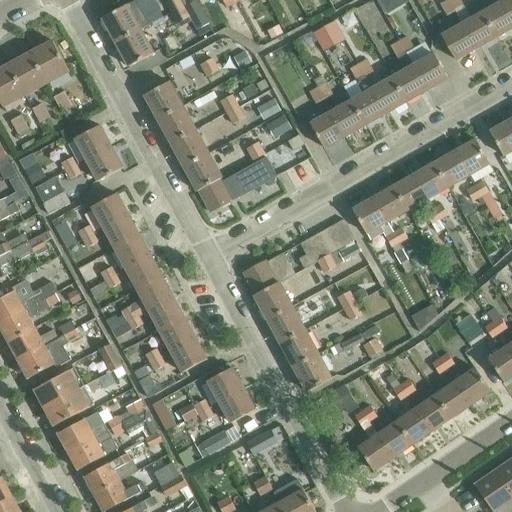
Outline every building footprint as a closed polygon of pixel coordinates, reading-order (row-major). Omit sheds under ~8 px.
[(128,6),(103,20),(116,44),(141,30),(151,26),(150,25),(163,17),(153,0),(139,0),(137,2),(128,6)] [(171,14),(185,6),(181,0),(170,0),(166,3),(171,14)] [(239,3),(237,0),(223,0),(228,9),(239,3)] [(408,0),(378,0),(379,0),(388,16),(410,2),(408,0)] [(448,16),(456,12),(449,0),(448,0),(440,4),(448,16)] [(497,38),(484,14),(472,20),(460,0),(449,0),(456,12),(463,25),(464,25),(477,49),(497,38)] [(484,14),(497,38),(511,29),(511,16),(504,2),(484,14)] [(185,6),(171,14),(177,25),(191,17),(185,6)] [(334,23),(314,35),(319,44),(339,33),(334,23)] [(457,61),(477,49),(464,25),(463,25),(443,37),(457,61)] [(279,26),(268,32),(272,40),(283,34),(279,26)] [(155,55),(141,30),(116,44),(130,68),(155,55)] [(408,37),(399,42),(406,54),(415,49),(408,37)] [(32,54),(48,85),(71,73),(54,42),(32,54)] [(393,78),(407,102),(427,91),(413,66),(413,67),(406,54),(399,42),(391,47),(405,71),(393,78)] [(246,52),(235,58),(241,69),(252,63),(246,52)] [(10,66),(27,97),(48,85),(32,54),(10,66)] [(413,66),(427,91),(448,78),(434,54),(413,66)] [(220,71),(214,59),(201,67),(207,78),(220,71)] [(359,64),(366,77),(374,72),(367,59),(359,64)] [(366,77),(359,64),(350,69),(357,81),(366,77)] [(27,97),(10,66),(0,71),(0,100),(5,109),(27,97)] [(357,81),(345,88),(352,101),(366,125),(386,114),(373,90),(365,77),(357,81)] [(373,90),(386,114),(407,102),(393,78),(373,90)] [(264,80),(256,85),(260,92),(268,87),(264,80)] [(145,96),(158,120),(183,107),(170,83),(145,96)] [(319,88),(325,100),(333,95),(327,84),(319,88)] [(253,85),(243,90),(248,100),(259,94),(253,85)] [(325,100),(319,88),(310,92),(316,104),(325,100)] [(65,92),(54,98),(62,112),(73,106),(65,92)] [(214,92),(194,102),(197,109),(217,98),(214,92)] [(233,95),(221,102),(227,114),(239,107),(233,95)] [(275,99),(259,108),(266,120),(282,111),(275,99)] [(332,113),(346,137),(366,125),(352,101),(332,113)] [(32,110),(41,124),(52,118),(43,103),(32,110)] [(196,131),(183,107),(158,120),(171,144),(196,131)] [(246,119),(239,107),(227,114),(233,125),(246,119)] [(346,137),(332,113),(311,124),(325,148),(346,137)] [(21,115),(11,121),(19,135),(29,129),(21,115)] [(267,126),(275,140),(292,130),(285,116),(267,126)] [(511,152),(511,120),(492,133),(506,157),(511,152)] [(88,161),(113,148),(101,127),(77,140),(88,161)] [(209,155),(196,131),(171,144),(184,168),(209,155)] [(288,142),(294,152),(305,146),(299,135),(288,142)] [(456,153),(470,177),(491,165),(477,141),(456,153)] [(246,150),(254,162),(267,154),(259,142),(246,150)] [(0,143),(0,170),(12,164),(8,157),(7,157),(0,144),(0,143)] [(113,148),(88,161),(100,182),(124,169),(113,148)] [(470,177),(456,153),(437,164),(450,188),(470,177)] [(197,193),(199,192),(221,180),(222,179),(209,155),(184,168),(194,185),(193,185),(197,193)] [(211,215),(264,185),(279,177),(268,157),(223,183),(221,180),(199,192),(211,215)] [(66,173),(78,166),(74,158),(62,165),(66,173)] [(38,163),(24,170),(33,185),(46,178),(38,163)] [(12,164),(0,170),(0,171),(5,181),(18,174),(12,164)] [(450,188),(437,164),(416,175),(430,199),(450,188)] [(78,166),(66,173),(70,181),(82,174),(78,166)] [(430,199),(416,175),(396,187),(410,211),(430,199)] [(57,178),(36,189),(50,215),(71,203),(57,178)] [(478,185),(475,186),(482,197),(490,193),(485,185),(483,182),(478,185)] [(475,186),(467,191),(474,202),(482,197),(475,186)] [(410,211),(396,187),(376,198),(390,222),(410,211)] [(490,193),(482,197),(486,203),(493,199),(490,194),(490,193)] [(0,212),(16,204),(20,201),(15,194),(3,200),(0,201),(0,212)] [(104,231),(128,217),(116,196),(92,209),(104,231)] [(355,210),(369,234),(372,241),(384,234),(396,254),(403,250),(404,252),(406,251),(395,231),(394,232),(388,223),(390,222),(376,198),(355,210)] [(16,204),(0,212),(0,222),(20,212),(16,204)] [(434,209),(441,221),(449,216),(442,205),(434,209)] [(441,221),(434,209),(426,214),(437,232),(445,227),(441,221)] [(115,251),(140,238),(128,217),(104,231),(115,251)] [(346,247),(356,241),(357,241),(345,221),(334,227),(346,247)] [(90,226),(78,233),(83,241),(95,234),(90,226)] [(323,233),(335,253),(346,247),(334,227),(323,233)] [(395,231),(406,251),(413,247),(402,227),(395,231)] [(53,238),(50,232),(49,232),(29,243),(0,258),(0,282),(9,278),(3,268),(12,263),(13,265),(35,253),(33,249),(53,238)] [(312,239),(324,259),(335,253),(323,233),(312,239)] [(25,235),(13,241),(8,244),(3,234),(0,234),(0,258),(29,243),(25,235)] [(95,234),(83,241),(88,249),(100,242),(95,234)] [(127,272),(151,258),(140,238),(115,251),(127,272)] [(313,265),(318,263),(324,259),(312,239),(301,245),(307,255),(313,265)] [(363,253),(356,241),(346,247),(335,253),(324,259),(318,263),(324,274),(337,267),(336,267),(363,253)] [(396,254),(394,255),(400,264),(409,260),(404,252),(403,250),(396,254)] [(256,296),(279,284),(295,275),(283,255),(266,264),(265,262),(244,274),(256,296)] [(313,265),(307,255),(300,260),(305,270),(313,265)] [(138,292),(162,279),(151,258),(127,272),(138,292)] [(101,274),(94,278),(99,286),(105,282),(117,276),(113,268),(101,274)] [(117,276),(105,282),(110,291),(122,284),(117,276)] [(129,324),(140,318),(150,313),(149,313),(174,299),(162,279),(138,292),(142,300),(130,306),(131,307),(122,311),(129,324)] [(0,325),(56,295),(56,294),(58,293),(53,283),(34,294),(27,281),(13,289),(15,293),(0,300),(0,325)] [(279,284),(256,296),(255,297),(269,322),(293,308),(279,284)] [(362,290),(351,296),(356,304),(367,298),(362,290)] [(77,292),(68,296),(73,305),(82,301),(77,292)] [(350,293),(338,300),(344,311),(356,304),(351,296),(350,293)] [(0,327),(9,344),(37,329),(31,319),(45,311),(51,309),(50,308),(60,302),(56,295),(0,325),(0,327)] [(161,333),(185,320),(174,299),(149,313),(150,313),(161,333)] [(356,304),(344,311),(350,322),(362,316),(356,304)] [(282,345),(306,332),(293,308),(269,322),(282,345)] [(493,323),(500,334),(508,329),(500,320),(503,318),(495,308),(487,314),(493,323)] [(140,318),(129,324),(132,331),(144,325),(140,318)] [(172,353),(196,340),(185,320),(161,333),(172,353)] [(65,336),(76,330),(71,321),(60,328),(65,336)] [(500,334),(493,323),(485,329),(493,340),(500,334)] [(19,362),(59,339),(55,331),(42,338),(37,329),(9,344),(19,362)] [(76,330),(65,336),(70,345),(81,338),(76,330)] [(341,344),(330,349),(334,357),(339,355),(351,349),(369,339),(367,335),(365,331),(351,338),(341,344)] [(104,332),(94,338),(102,351),(111,345),(104,332)] [(295,369),(319,356),(306,332),(282,345),(295,369)] [(59,339),(19,362),(29,380),(57,365),(51,355),(64,348),(59,339)] [(363,346),(371,358),(383,351),(376,339),(363,346)] [(196,340),(172,353),(183,374),(208,360),(196,340)] [(124,367),(111,345),(102,351),(99,352),(107,365),(97,370),(103,380),(115,373),(123,368),(124,367)] [(511,377),(511,351),(509,346),(489,360),(504,383),(511,377)] [(158,349),(146,356),(150,364),(162,357),(158,349)] [(440,360),(448,370),(455,364),(448,354),(440,360)] [(319,356),(295,369),(308,393),(332,380),(319,356)] [(162,357),(150,364),(155,372),(167,365),(162,357)] [(448,370),(440,360),(433,365),(440,375),(448,370)] [(146,367),(135,373),(139,382),(151,376),(146,367)] [(123,368),(115,373),(120,380),(128,376),(123,368)] [(45,409),(84,387),(74,369),(35,390),(45,409)] [(220,403),(245,390),(233,369),(209,382),(220,403)] [(456,383),(471,405),(492,392),(476,369),(456,383)] [(393,375),(386,380),(394,391),(395,390),(400,386),(393,375)] [(99,379),(88,386),(91,392),(103,386),(99,379)] [(400,386),(409,396),(417,391),(409,380),(400,386)] [(436,396),(452,419),(471,405),(456,383),(436,396)] [(160,384),(145,392),(149,400),(164,392),(160,384)] [(345,386),(335,392),(348,415),(358,409),(345,386)] [(409,396),(400,386),(395,390),(394,391),(401,401),(409,396)] [(84,387),(45,409),(55,427),(94,406),(84,387)] [(245,390),(220,403),(232,424),(257,411),(245,390)] [(198,415),(211,409),(202,391),(189,397),(193,405),(186,409),(191,419),(198,415)] [(417,409),(433,432),(452,419),(436,396),(417,409)] [(128,411),(119,416),(123,423),(146,410),(140,400),(128,407),(127,408),(128,411)] [(362,412),(369,423),(378,418),(370,407),(362,412)] [(211,409),(198,415),(203,422),(214,417),(211,409)] [(398,422),(413,445),(433,432),(417,409),(398,422)] [(123,423),(112,429),(116,436),(126,431),(129,435),(144,427),(150,437),(158,433),(146,410),(123,423)] [(361,428),(369,423),(362,412),(354,418),(361,428)] [(69,453),(109,431),(99,413),(59,435),(69,453)] [(171,414),(160,420),(167,432),(177,426),(171,414)] [(119,416),(108,422),(112,429),(123,423),(119,416)] [(379,435),(394,458),(413,445),(398,422),(379,435)] [(109,431),(69,453),(79,472),(118,450),(108,432),(110,432),(109,431)] [(232,444),(225,432),(203,444),(209,456),(232,444)] [(158,433),(146,440),(151,450),(164,443),(158,433)] [(394,458),(379,435),(359,449),(374,472),(394,458)] [(259,438),(247,444),(253,456),(265,450),(259,438)] [(95,496),(121,482),(115,471),(132,462),(128,455),(86,478),(95,496)] [(511,459),(496,470),(511,492),(511,459)] [(154,473),(162,488),(181,477),(174,463),(154,473)] [(511,511),(511,492),(496,470),(474,485),(492,511),(511,511)] [(181,477),(162,488),(167,498),(189,487),(183,476),(181,477)] [(261,497),(274,491),(266,477),(254,484),(261,497)] [(4,483),(1,482),(0,479),(0,507),(12,501),(5,489),(6,487),(4,483)] [(316,511),(305,491),(299,480),(274,493),(284,511),(316,511)] [(121,482),(95,496),(104,511),(107,511),(147,490),(143,484),(127,492),(121,482)] [(284,511),(274,493),(273,494),(280,504),(266,511),(284,511)] [(217,503),(222,511),(233,511),(237,510),(229,497),(217,503)] [(144,511),(156,506),(152,499),(128,511),(144,511)] [(0,511),(17,511),(12,501),(0,507),(0,511)] [(176,501),(165,507),(167,511),(170,511),(180,507),(176,501)]
